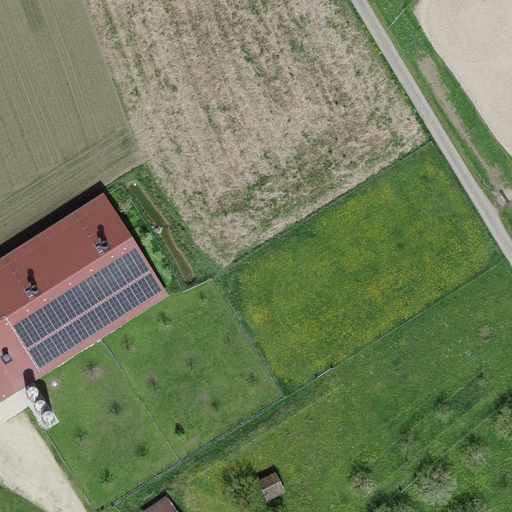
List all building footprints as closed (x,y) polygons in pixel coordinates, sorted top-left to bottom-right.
[(104,193),(0,258),(0,401),(169,295),(104,193)] [(29,403),(30,403),(32,404),(34,403),(35,403),(37,401),(37,400),(38,398),(37,396),(36,394),(35,393),(33,393),(31,393),(29,393),(28,394),(27,396),(26,398),(27,400),(27,401),(29,403)] [(37,414),(38,415),(40,416),(42,415),(43,414),(45,413),(45,411),(46,410),(45,408),(44,406),(43,405),(41,405),(39,405),(37,405),(36,406),(35,408),(35,410),(35,411),(35,413),(37,414)] [(45,427),(47,428),(48,428),(50,428),(52,427),(53,426),(54,424),(54,422),(54,421),(53,419),(51,418),(49,417),(48,417),(46,418),(44,419),(43,421),(43,422),(43,424),(44,426),(45,427)] [(275,480),(258,490),(269,510),(286,501),(275,480)]
